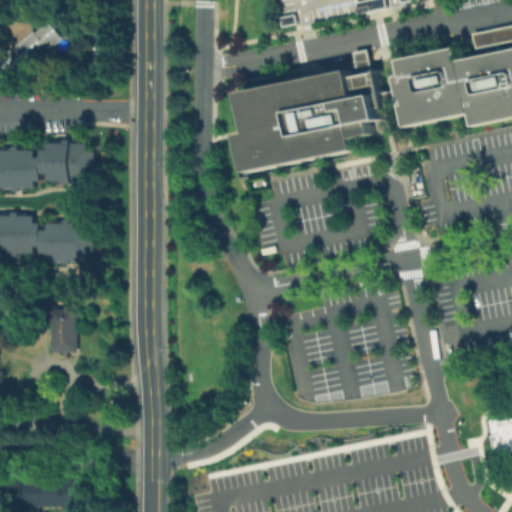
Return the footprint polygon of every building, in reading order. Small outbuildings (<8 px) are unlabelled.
[(276,0),(410,0),(392,4),(305,21),(281,25),(276,0)] [(9,52),(39,29),(41,31),(54,22),(67,39),(23,72),(9,52)] [(473,32),(511,24),(511,40),(497,43),(499,52),(488,54),(487,45),(476,47),(473,32)] [(405,126),(399,97),(398,89),(395,75),(402,74),(399,59),(458,47),(460,59),(488,54),(499,52),(511,49),(511,117),(473,125),(471,112),(405,126)] [(247,171),(357,149),(355,138),(375,134),(373,121),(383,119),(381,107),(388,106),(386,99),(385,92),(381,71),(354,76),(353,69),(243,90),(251,131),(240,133),(247,171)] [(385,92),(398,89),(399,97),(386,99),(385,92)] [(52,142),(69,142),(69,139),(75,139),(75,142),(92,142),(92,151),(99,151),(99,172),(91,172),(91,181),(75,181),(75,184),(69,184),(69,181),(52,181),(52,174),(46,174),(46,149),(52,149),(52,142)] [(0,150),(16,150),(16,146),(22,146),(22,150),(39,149),(39,156),(45,156),(45,179),(38,179),(38,188),(22,188),(22,191),(16,191),(16,188),(0,188),(0,150)] [(0,214),(16,215),(16,211),(22,211),(22,215),(39,215),(39,222),(45,222),(45,245),(38,245),(38,253),(22,253),(22,257),(15,256),(15,253),(0,253),(0,214)] [(52,222),(69,222),(69,218),(75,218),(75,222),(91,222),(91,230),(99,230),(99,252),(91,252),(91,260),(75,260),(75,264),(69,264),(69,260),(52,260),(52,253),(46,253),(46,229),(52,229),(52,222)] [(85,354),(56,354),(57,309),(89,309),(89,329),(85,329),(85,354)] [(511,460),(508,461),(499,424),(511,421),(511,460)] [(91,476),(90,510),(65,510),(65,506),(36,506),(36,510),(9,510),(9,475),(91,476)]
